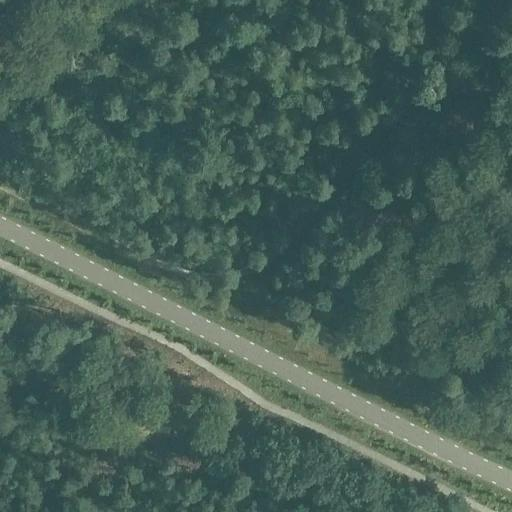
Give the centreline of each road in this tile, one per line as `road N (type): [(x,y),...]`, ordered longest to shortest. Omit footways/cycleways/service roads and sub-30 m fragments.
road 1 (unknown): [(0,176),(217,278),(259,270),(405,101),(464,86),(511,95)]
road 2 (tertiary): [(511,478),(0,224)]
